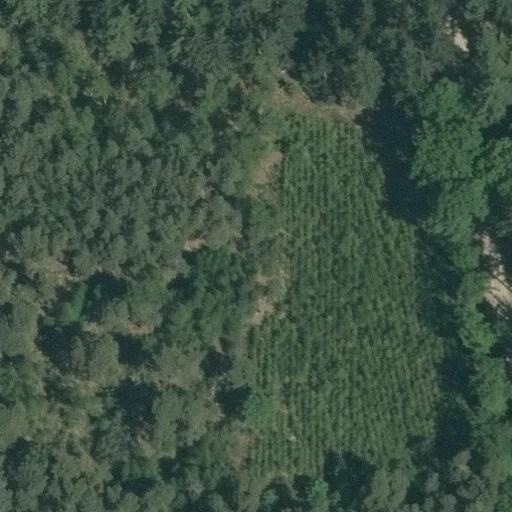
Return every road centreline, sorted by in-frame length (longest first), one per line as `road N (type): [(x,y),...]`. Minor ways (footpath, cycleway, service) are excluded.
road 1 (unclassified): [(511,344),(474,136)]
road 2 (track): [(474,136),(446,0)]
